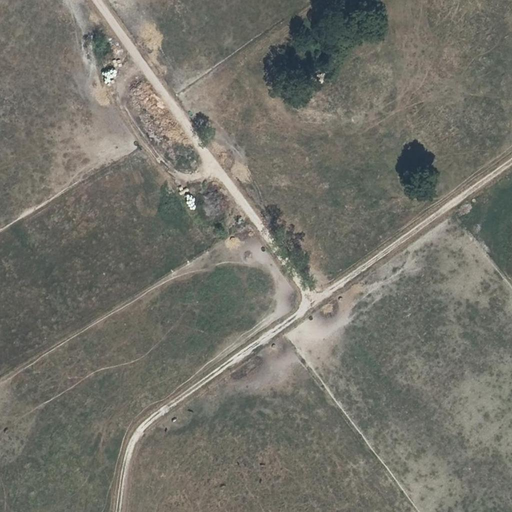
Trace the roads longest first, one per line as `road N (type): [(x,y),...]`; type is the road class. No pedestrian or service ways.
road 1 (track): [(120,511),(124,464),(151,420),(511,159)]
road 2 (track): [(312,303),(92,0)]
